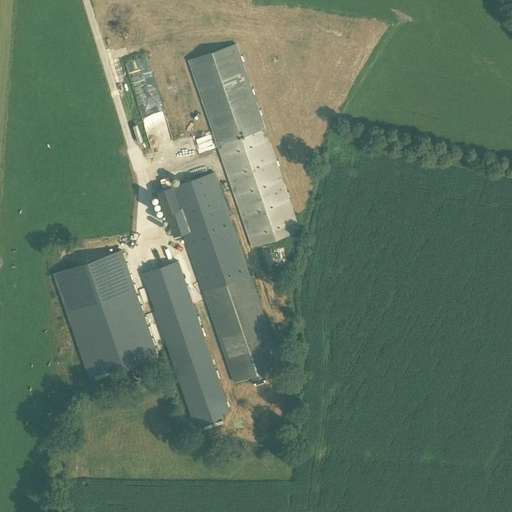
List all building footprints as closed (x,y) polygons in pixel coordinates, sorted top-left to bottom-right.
[(188,59),(253,246),(299,230),(264,128),(236,44),(188,59)] [(148,55),(127,62),(133,83),(138,81),(136,77),(137,77),(135,71),(151,66),(148,55)] [(183,233),(235,382),(282,366),(214,172),(157,192),(173,237),(183,233)] [(158,357),(122,250),(53,273),(90,380),(158,357)] [(197,421),(200,429),(224,421),(221,413),(229,410),(178,261),(142,273),(193,423),(197,421)]
